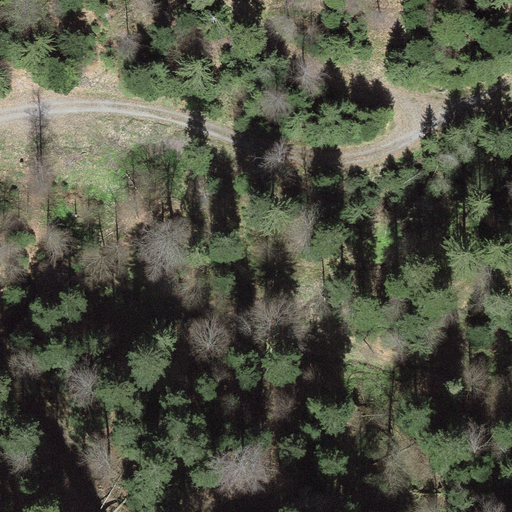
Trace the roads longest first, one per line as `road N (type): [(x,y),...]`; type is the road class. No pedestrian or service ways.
road 1 (track): [(511,84),(383,152),(337,161),(139,113),(98,108),(0,117)]
road 2 (track): [(437,119),(386,89),(303,61),(222,0)]
